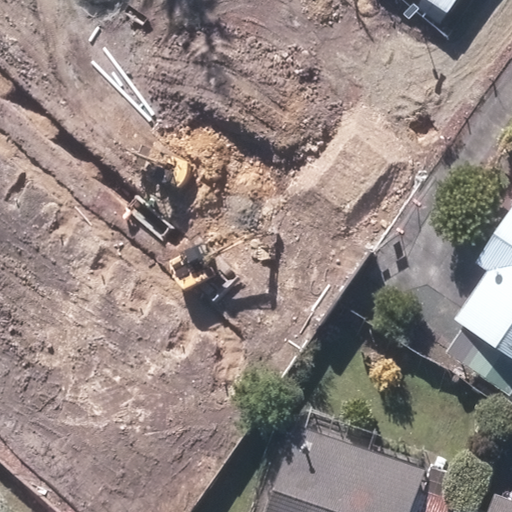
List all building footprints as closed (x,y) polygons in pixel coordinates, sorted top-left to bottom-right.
[(415,0),(444,19),(457,0),(415,0)] [(379,138),(232,44),(114,199),(198,257),(195,262),(308,340),(418,179),(372,148),(379,138)] [(511,202),(470,265),(485,275),(451,326),(511,366),(511,202)] [(261,391),(225,366),(195,408),(231,434),(261,391)] [(292,436),(266,511),(511,511),(511,510),(491,503),(487,511),(454,511),(414,498),(420,479),(292,436)]
